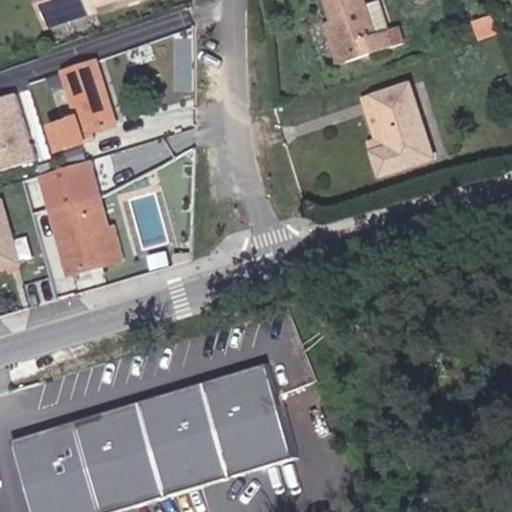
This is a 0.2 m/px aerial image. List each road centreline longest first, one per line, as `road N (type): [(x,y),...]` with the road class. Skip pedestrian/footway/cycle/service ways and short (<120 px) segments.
road 1 (tertiary): [(0,347),(274,265)]
road 2 (residential): [(233,0),(274,265)]
road 3 (tertiary): [(274,265),(511,191)]
